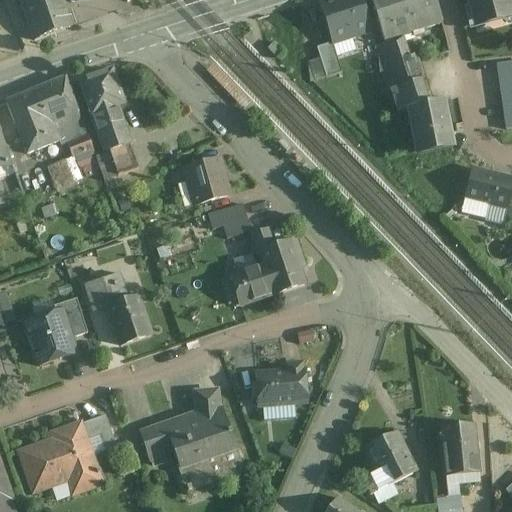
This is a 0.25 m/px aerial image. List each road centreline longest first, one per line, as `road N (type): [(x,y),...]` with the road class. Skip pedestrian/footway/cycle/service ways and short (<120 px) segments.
road 1 (residential): [(366,301),(0,422)]
road 2 (residential): [(366,301),(340,242),(144,33)]
road 3 (residential): [(292,511),(367,332),(366,301)]
road 4 (residential): [(511,410),(423,320),(400,306),(366,301)]
road 5 (secondary): [(0,86),(144,33)]
road 6 (residential): [(447,0),(480,141)]
